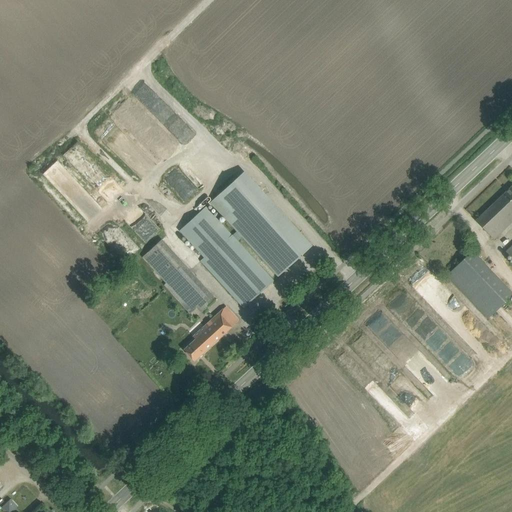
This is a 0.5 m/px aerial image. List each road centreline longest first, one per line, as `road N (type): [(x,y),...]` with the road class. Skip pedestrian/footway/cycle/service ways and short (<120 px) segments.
road 1 (secondary): [(107,511),(511,132)]
road 2 (track): [(511,352),(345,511)]
road 3 (track): [(211,0),(45,158)]
